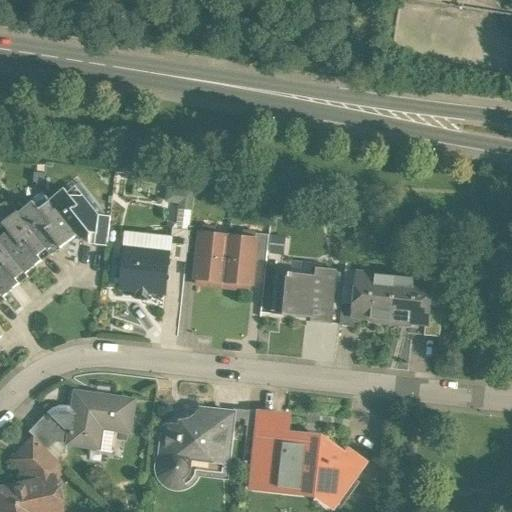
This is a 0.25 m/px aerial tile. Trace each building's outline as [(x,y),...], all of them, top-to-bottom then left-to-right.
[(511,0),(398,0),(389,57),(511,77),(511,0)] [(74,203),(64,190),(49,202),(77,236),(79,240),(88,240),(89,234),(94,234),(96,234),(98,216),(82,197),(74,203)] [(77,236),(49,202),(38,210),(32,203),(18,214),(50,255),(51,256),(77,236)] [(16,212),(2,224),(8,232),(0,238),(0,243),(25,274),(50,255),(18,214),(16,212)] [(110,218),(98,216),(96,234),(94,234),(93,246),(107,247),(110,218)] [(202,229),(189,227),(189,232),(186,254),(198,255),(200,235),(201,235),(202,229)] [(189,232),(173,230),(170,255),(169,261),(185,263),(186,254),(189,232)] [(201,235),(200,235),(198,255),(195,279),(208,281),(208,287),(223,288),(228,236),(212,235),(212,236),(201,235)] [(269,236),(256,235),(255,241),(256,241),(254,261),(261,262),(266,262),(269,236)] [(244,238),(228,236),(223,288),(237,290),(238,284),(251,286),(254,261),(256,241),(255,241),(244,240),(244,238)] [(0,243),(0,294),(3,297),(27,278),(0,243)] [(170,255),(125,250),(120,290),(165,295),(169,261),(170,255)] [(321,278),(288,274),(283,316),(317,320),(318,320),(322,286),(335,287),(337,272),(322,270),(321,278)] [(394,279),(358,275),(355,304),(353,318),(354,318),(390,322),(394,279)] [(431,283),(394,279),(390,322),(425,326),(426,326),(427,311),(431,283)] [(445,285),(431,283),(427,311),(441,313),(445,285)] [(335,287),(322,286),(318,320),(317,320),(316,324),(331,325),(335,287)] [(355,304),(342,302),(339,327),(353,328),(354,318),(353,318),(355,304)] [(441,313),(427,311),(426,326),(425,326),(423,337),(439,338),(441,313)] [(134,402),(75,394),(73,411),(68,444),(68,445),(94,449),(97,428),(129,433),(134,402)] [(73,411),(63,408),(53,412),(48,416),(64,431),(54,442),(68,444),(73,411)] [(248,413),(232,411),(232,415),(233,415),(231,434),(230,439),(244,441),(248,413)] [(232,415),(201,412),(199,429),(182,427),(182,431),(170,429),(165,430),(163,434),(162,448),(167,449),(165,467),(165,473),(167,478),(171,481),(176,483),(182,483),(187,480),(190,476),(191,470),(209,472),(210,463),(221,464),(224,433),(231,434),(233,415),(232,415)] [(261,414),(248,413),(244,441),(256,442),(259,415),(261,415),(261,414)] [(47,415),(29,433),(35,439),(46,450),(54,442),(64,431),(48,416),(47,415)] [(344,459),(321,443),(303,438),(285,436),(287,418),(261,415),(259,415),(256,442),(251,489),(303,494),(304,485),(318,487),(343,505),(359,485),(353,481),(364,465),(348,453),(344,459)] [(46,450),(35,439),(13,462),(24,473),(27,487),(54,481),(66,469),(46,450)] [(27,487),(0,491),(0,511),(60,511),(54,481),(27,487)]
